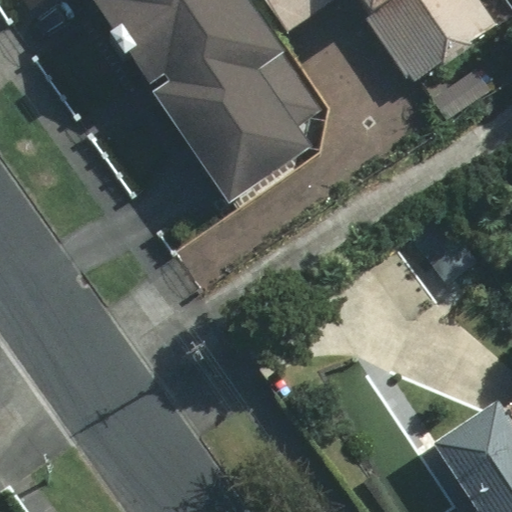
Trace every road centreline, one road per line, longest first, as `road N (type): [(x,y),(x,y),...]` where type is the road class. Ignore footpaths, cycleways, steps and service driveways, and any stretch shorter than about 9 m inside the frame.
road 1 (unknown): [(90,368),(412,153),(511,96)]
road 2 (residential): [(0,239),(191,511)]
